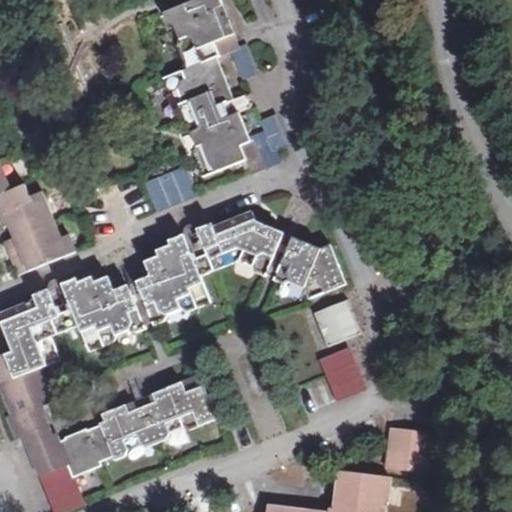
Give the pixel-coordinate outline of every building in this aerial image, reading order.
[(222,0),(201,0),(194,3),(165,15),(166,15),(169,24),(176,27),(182,40),(179,48),(188,70),(166,80),(170,91),(177,93),(181,106),(178,111),(187,132),(193,135),(198,147),(195,155),(205,177),(245,161),(252,174),(275,164),(280,162),(274,149),(288,143),(278,116),(261,123),(267,136),(253,141),(241,114),(225,121),(220,107),(236,100),(219,60),(233,54),(244,80),(261,72),(249,45),(242,48),(222,0)] [(225,121),(241,114),(251,109),(255,105),(255,101),(254,98),(249,95),(246,97),(236,100),(220,107),(225,121)] [(189,170),(146,187),(155,206),(157,211),(199,195),(197,189),(189,170)] [(15,238),(22,255),(12,259),(19,275),(77,252),(69,234),(55,240),(48,224),(55,221),(43,193),(31,197),(26,185),(11,192),(5,178),(0,179),(0,218),(4,228),(10,226),(15,238)] [(147,287),(141,290),(156,326),(157,328),(167,323),(170,317),(185,311),(190,314),(213,304),(203,277),(241,262),(255,268),(257,273),(266,277),(267,275),(281,239),(278,237),(279,232),(258,223),(254,213),(215,228),(214,225),(199,230),(210,256),(196,262),(185,236),(171,241),(176,253),(163,258),(149,264),(154,277),(144,281),(147,287)] [(210,256),(199,230),(185,236),(196,262),(210,256)] [(22,255),(15,238),(6,242),(12,259),(22,255)] [(272,277),(277,279),(292,243),(287,241),(281,239),(267,275),(272,277)] [(292,243),(277,279),(277,282),(287,286),(294,284),(307,289),(311,299),(347,285),(331,246),(320,250),(298,240),(297,245),(292,243)] [(61,316),(50,291),(35,297),(37,301),(0,315),(0,317),(9,341),(13,352),(0,357),(0,386),(15,420),(10,423),(16,440),(45,429),(37,410),(49,405),(42,388),(34,371),(48,366),(53,363),(62,360),(53,338),(78,328),(89,353),(114,344),(118,337),(131,332),(138,335),(148,332),(147,330),(132,293),(128,294),(125,288),(102,298),(96,285),(83,291),(78,279),(63,286),(73,310),(61,316)] [(73,310),(63,286),(50,291),(61,316),(73,310)] [(132,293),(147,330),(150,328),(156,326),(141,290),(136,292),(132,293)] [(330,346),(362,332),(349,301),(316,314),(330,346)] [(366,390),(349,350),(320,360),(326,375),(337,401),(366,390)] [(34,371),(42,388),(54,383),(48,366),(34,371)] [(155,396),(157,403),(130,413),(127,406),(103,416),(106,423),(101,425),(102,428),(89,433),(88,430),(66,439),(69,444),(61,447),(57,436),(27,448),(39,476),(41,476),(56,511),(62,511),(85,502),(78,487),(74,478),(103,467),(101,463),(114,457),(116,461),(127,457),(129,452),(144,446),(149,448),(169,440),(171,435),(195,426),(201,427),(217,420),(200,377),(155,396)] [(130,413),(157,403),(155,396),(127,406),(130,413)] [(436,437),(394,431),(389,472),(395,472),(431,477),(436,437)] [(342,474),(340,496),(347,497),(344,511),(382,511),(386,479),(342,474)] [(344,511),(347,497),(340,496),(337,510),(336,511),(344,511)]
